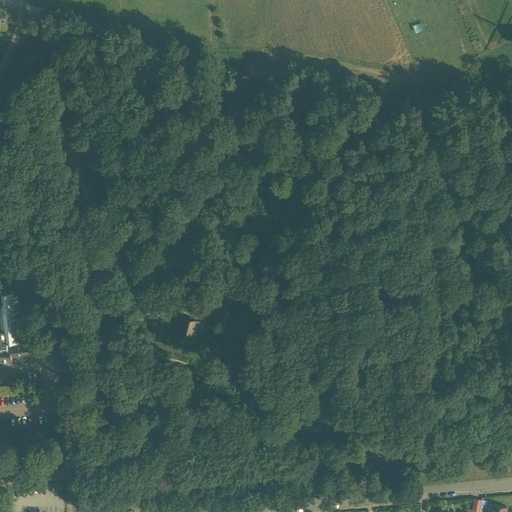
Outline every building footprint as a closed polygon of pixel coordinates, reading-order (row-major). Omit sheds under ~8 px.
[(247,61),(245,72),(253,74),(256,63),(247,61)] [(193,114),(186,106),(178,114),(186,121),(193,114)] [(0,361),(11,360),(11,356),(31,354),(30,343),(7,345),(7,342),(17,341),(17,336),(21,335),(19,317),(15,317),(15,313),(19,313),(17,295),(13,295),(12,290),(1,291),(1,287),(0,287),(0,361)] [(195,341),(200,322),(179,316),(174,335),(195,341)] [(18,385),(0,386),(0,396),(19,396),(18,385)] [(479,511),(481,500),(474,498),(472,510),(479,511)]
